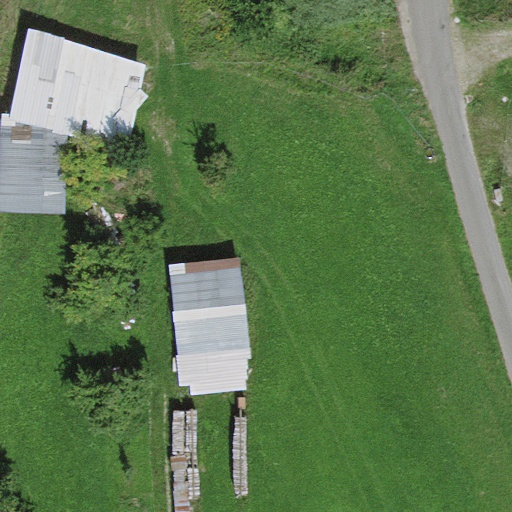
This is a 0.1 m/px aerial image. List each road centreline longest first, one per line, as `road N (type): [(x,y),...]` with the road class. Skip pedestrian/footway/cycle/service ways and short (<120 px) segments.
road 1 (unclassified): [(428,0),(441,77),(511,331)]
road 2 (track): [(162,199),(168,511)]
